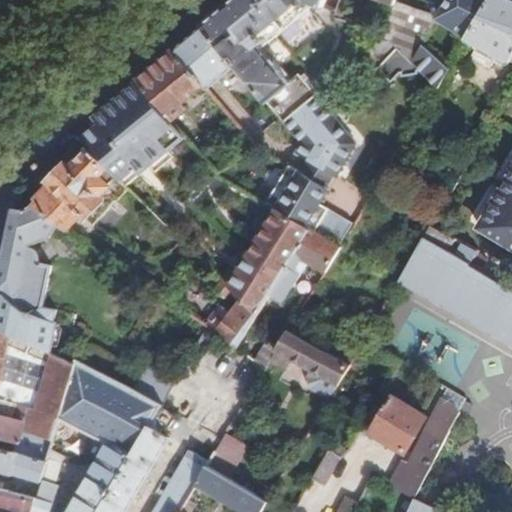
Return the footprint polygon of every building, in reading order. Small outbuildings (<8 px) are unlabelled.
[(200,28),(233,67),(277,118),(282,123),(313,96),(296,76),(287,84),(257,50),(315,5),(322,8),(324,0),(233,0),(232,2),(200,28)] [(448,0),(437,21),(394,4),(393,7),(381,36),(383,37),(408,63),(424,46),(448,71),(465,44),(491,0),(448,0)] [(511,0),(491,0),(465,44),(507,68),(511,61),(511,0)] [(200,28),(181,44),(214,83),(216,81),(233,67),(200,28)] [(408,63),(383,37),(362,55),(389,83),(395,76),(399,75),(399,79),(417,79),(417,75),(420,74),(436,91),(448,71),(424,46),(408,63)] [(181,44),(171,52),(201,87),(204,91),(214,83),(181,44)] [(152,67),(133,82),(168,123),(184,109),(180,104),(201,87),(171,52),(152,67)] [(168,123),(133,82),(90,117),(95,124),(76,140),(86,149),(127,189),(150,168),(159,171),(170,162),(168,153),(183,140),(168,123)] [(294,155),(308,164),(333,179),(335,181),(356,146),(313,96),(282,123),(300,144),(294,155)] [(30,208),(59,229),(67,234),(80,217),(94,229),(108,211),(96,200),(103,191),(116,203),(127,189),(86,149),(69,168),(63,163),(46,181),(50,186),(30,208)] [(308,164),(305,169),(330,185),(333,179),(308,164)] [(272,211),(306,232),(323,242),(335,220),(318,210),(327,194),(325,193),(300,177),(287,169),(265,207),(272,211)] [(305,169),(300,177),(325,193),(330,185),(305,169)] [(511,173),(479,229),(511,248),(511,173)] [(8,210),(0,250),(0,311),(4,313),(10,306),(35,323),(48,266),(44,265),(46,259),(42,255),(36,253),(37,248),(56,240),(59,229),(30,208),(17,213),(8,210)] [(283,269),(306,232),(272,211),(226,286),(241,300),(256,315),(266,297),(283,269)] [(323,242),(338,251),(351,230),(335,220),(323,242)] [(323,242),(306,232),(283,269),(291,273),(298,260),(306,265),(323,276),(338,251),(323,242)] [(476,259),(461,248),(454,258),(425,240),(400,282),(496,341),(511,351),(511,294),(470,268),(476,259)] [(306,265),(298,260),(291,273),(298,278),(306,265)] [(291,273),(283,269),(266,297),(281,306),(298,278),(291,273)] [(217,339),(234,350),(256,315),(241,300),(217,339)] [(299,315),(287,336),(294,340),(306,319),(299,315)] [(35,346),(75,360),(113,382),(124,363),(90,344),(84,356),(42,327),(35,346)] [(48,447),(75,360),(35,346),(0,333),(0,438),(21,442),(19,452),(45,456),(48,447)] [(287,336),(279,349),(274,356),(329,384),(326,390),(334,393),(349,368),(340,363),(294,340),(287,336)] [(402,362),(364,343),(359,351),(397,369),(402,362)] [(267,349),(257,365),(266,370),(274,356),(279,349),(274,346),(271,351),(267,349)] [(340,363),(349,368),(355,358),(345,353),(340,363)] [(97,511),(126,466),(148,432),(161,410),(113,382),(75,360),(48,447),(96,470),(69,511),(47,511),(57,480),(40,474),(39,476),(38,483),(35,492),(31,506),(29,511),(97,511)] [(385,409),(377,404),(369,417),(377,422),(371,430),(408,452),(429,418),(413,408),(406,404),(393,396),(385,409)] [(409,398),(406,404),(413,408),(417,403),(409,398)] [(390,481),(414,492),(416,493),(461,412),(456,403),(446,399),(411,461),(404,457),(390,481)] [(125,511),(167,445),(148,432),(126,466),(97,511),(125,511)] [(247,450),(226,437),(210,462),(231,474),(247,450)] [(340,456),(352,447),(336,438),(329,449),(340,456)] [(0,473),(39,476),(40,474),(45,456),(19,452),(0,448),(0,489),(1,490),(3,483),(0,482),(0,473)] [(340,456),(329,449),(314,476),(325,482),(340,456)] [(179,511),(186,502),(194,489),(206,468),(190,458),(155,511),(179,511)] [(261,511),(267,503),(206,468),(194,489),(233,511),(261,511)] [(26,492),(35,492),(38,483),(28,482),(26,492)] [(0,511),(29,511),(31,506),(35,492),(26,492),(1,490),(0,489),(0,511)] [(454,511),(416,493),(414,492),(404,511),(454,511)] [(192,511),(195,507),(186,502),(179,511),(192,511)] [(356,511),(358,509),(343,502),(337,511),(356,511)]
